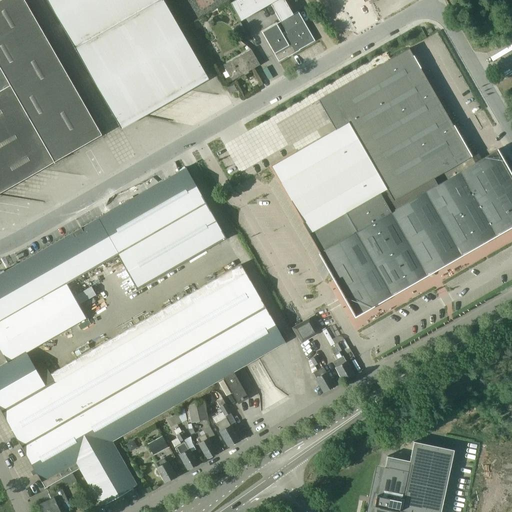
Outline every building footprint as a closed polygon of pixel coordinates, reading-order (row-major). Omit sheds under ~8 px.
[(0,0),(0,187),(8,188),(9,181),(19,182),(20,174),(30,176),(31,168),(41,169),(54,162),(54,163),(55,163),(54,162),(102,135),(24,0),(0,0)] [(46,0),(75,48),(74,48),(74,49),(75,48),(119,125),(120,125),(119,125),(137,114),(138,107),(148,108),(150,100),(159,102),(161,94),(171,96),(172,88),(181,89),(205,75),(206,76),(207,75),(163,0),(46,0)] [(299,12),(294,15),(284,0),(235,0),(230,3),(241,21),(270,3),(281,22),(282,22),(289,35),(285,37),(278,24),(263,33),(275,54),(279,61),(288,56),(288,55),(292,53),(292,54),(296,52),(295,51),(299,49),(300,50),(315,41),(299,12)] [(249,37),(241,22),(233,26),(241,41),(249,37)] [(331,133),(272,166),(303,219),(311,233),(322,252),(357,314),(375,304),(392,294),(408,285),(420,278),(441,266),(458,257),(492,237),(511,225),(511,178),(497,152),(479,162),(476,163),(437,186),(433,179),(471,157),(470,155),(466,147),(409,48),(318,100),(329,119),(335,131),(331,133)] [(252,50),(224,65),(233,81),(260,65),(252,50)] [(235,85),(228,89),(231,94),(237,90),(235,85)] [(0,274),(0,348),(8,362),(8,363),(27,352),(87,317),(67,283),(93,268),(119,253),(138,288),(226,238),(226,239),(227,239),(186,168),(169,178),(73,233),(32,256),(30,258),(13,267),(0,274)] [(8,362),(0,366),(0,408),(45,488),(63,478),(72,473),(80,468),(76,461),(94,451),(112,441),(167,410),(211,384),(224,377),(233,372),(259,357),(286,342),(246,272),(127,339),(55,380),(44,361),(35,367),(31,360),(27,352),(8,363),(8,362)] [(310,319),(294,328),(302,342),(318,333),(310,319)] [(335,343),(327,327),(323,329),(331,345),(335,343)] [(341,341),(335,344),(339,351),(345,348),(341,341)] [(311,358),(312,360),(315,365),(320,362),(316,355),(311,358)] [(343,356),(334,361),(337,367),(336,367),(343,380),(345,379),(346,380),(349,378),(350,377),(354,374),(347,361),(346,362),(346,360),(343,356)] [(323,367),(314,372),(317,378),(316,378),(324,391),(326,391),(327,391),(330,389),(330,388),(334,386),(327,372),(326,373),(323,367)] [(233,372),(224,377),(239,404),(248,399),(233,372)] [(235,442),(239,440),(231,426),(225,416),(231,413),(223,398),(218,401),(224,412),(213,418),(229,446),(229,445),(231,446),(235,444),(235,442)] [(208,419),(204,399),(196,401),(189,405),(192,422),(208,419)] [(172,416),(177,425),(182,422),(177,413),(172,416)] [(194,466),(198,463),(190,449),(185,441),(182,443),(181,441),(186,438),(182,431),(182,432),(179,428),(175,430),(179,438),(172,441),(188,469),(189,469),(190,470),(194,468),(194,466)] [(213,455),(217,452),(210,438),(208,439),(205,434),(197,438),(200,443),(199,444),(207,458),(208,458),(209,459),(213,457),(213,455)] [(163,437),(149,445),(154,454),(168,446),(163,437)] [(112,441),(94,451),(119,496),(138,485),(137,484),(137,485),(112,441)] [(376,506),(375,511),(400,511),(403,511),(440,511),(454,450),(414,441),(410,461),(387,456),(385,467),(379,495),(376,495),(374,506),(376,506)] [(119,496),(94,451),(76,461),(80,468),(101,505),(101,506),(119,496)] [(170,479),(176,476),(168,462),(167,462),(164,458),(156,462),(159,467),(157,468),(165,482),(166,482),(167,483),(170,481),(170,479)] [(72,473),(63,478),(67,485),(76,480),(72,473)] [(52,499),(41,504),(44,511),(61,511),(58,506),(69,501),(62,487),(49,493),(52,499)]
